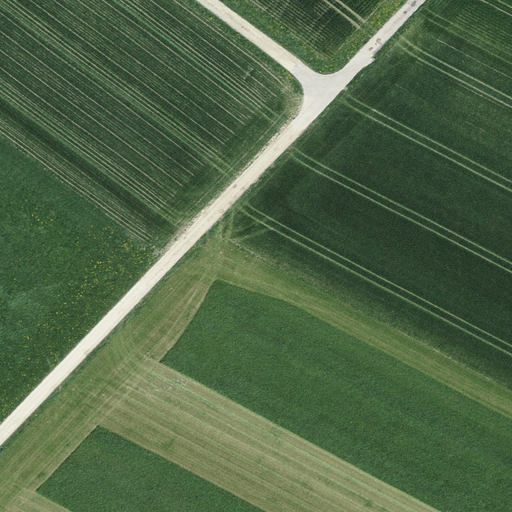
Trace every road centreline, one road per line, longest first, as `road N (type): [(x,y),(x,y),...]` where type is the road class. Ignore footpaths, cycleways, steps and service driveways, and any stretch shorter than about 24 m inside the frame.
road 1 (track): [(0,444),(427,0)]
road 2 (track): [(204,0),(331,96)]
